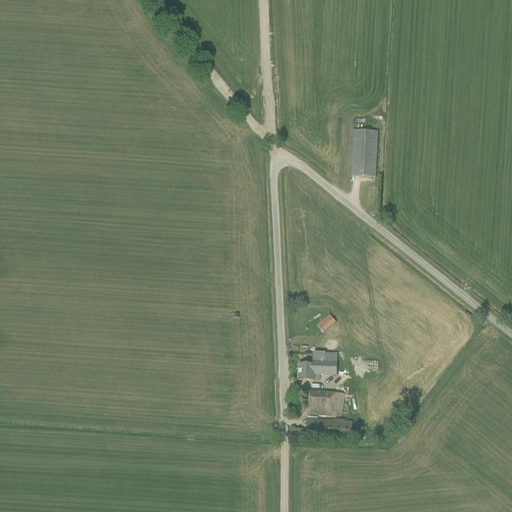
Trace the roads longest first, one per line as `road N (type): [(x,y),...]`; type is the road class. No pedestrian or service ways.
road 1 (unclassified): [(511,335),(272,144),(284,444)]
road 2 (track): [(272,144),(153,0)]
road 3 (track): [(272,144),(263,0)]
